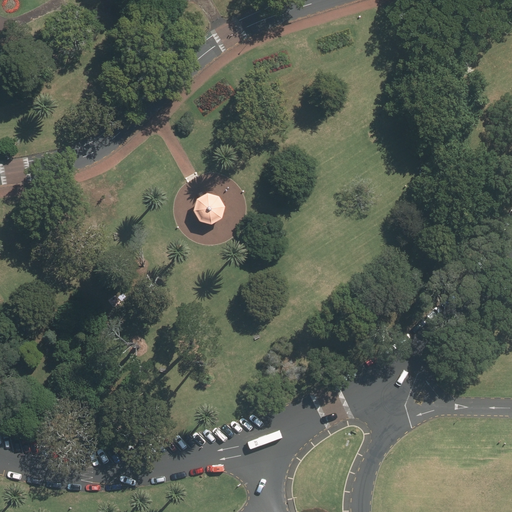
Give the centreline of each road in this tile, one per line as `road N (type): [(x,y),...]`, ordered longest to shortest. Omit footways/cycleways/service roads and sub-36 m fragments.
road 1 (residential): [(0,175),(96,148),(229,36),(324,0)]
road 2 (residential): [(261,443),(147,474),(0,459)]
road 3 (residential): [(511,239),(412,353)]
road 4 (residential): [(370,386),(261,443)]
